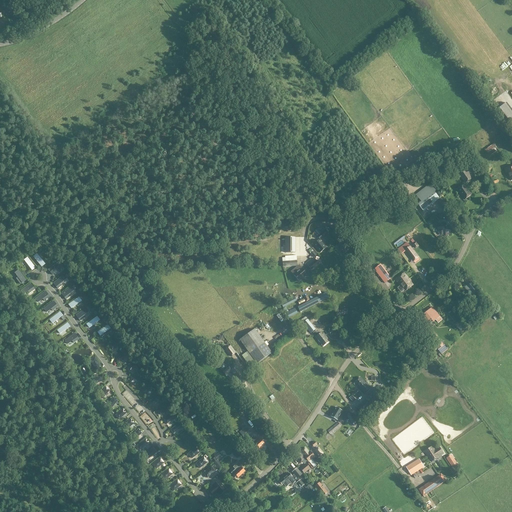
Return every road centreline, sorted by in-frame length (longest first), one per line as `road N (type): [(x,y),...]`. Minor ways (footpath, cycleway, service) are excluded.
road 1 (unclassified): [(220,511),(296,440),(354,353),(448,273),(484,212),(511,196)]
road 2 (track): [(401,312),(330,220),(290,213),(241,155),(197,54),(162,0)]
road 3 (unclassified): [(102,511),(0,374)]
